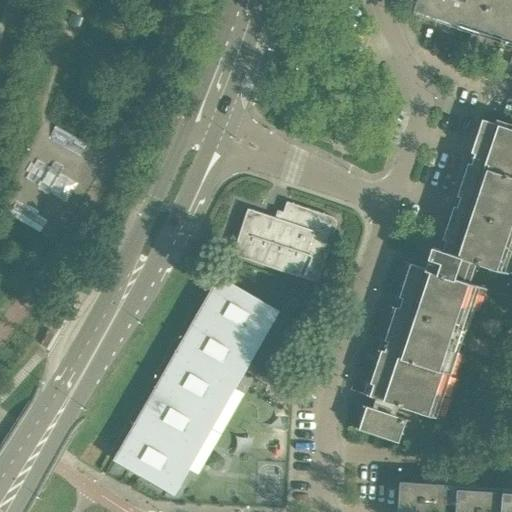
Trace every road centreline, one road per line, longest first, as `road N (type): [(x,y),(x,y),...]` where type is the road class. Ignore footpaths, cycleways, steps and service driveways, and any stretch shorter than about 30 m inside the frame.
road 1 (residential): [(321,511),(334,372),(389,204)]
road 2 (residential): [(389,204),(422,98),(377,0)]
road 3 (tertiary): [(19,473),(129,288)]
road 4 (tertiary): [(208,123),(182,140),(152,202),(131,246),(129,288)]
road 5 (tertiary): [(129,288),(164,250),(197,173)]
road 6 (tertiary): [(208,123),(250,0)]
road 7 (residential): [(389,204),(276,155)]
